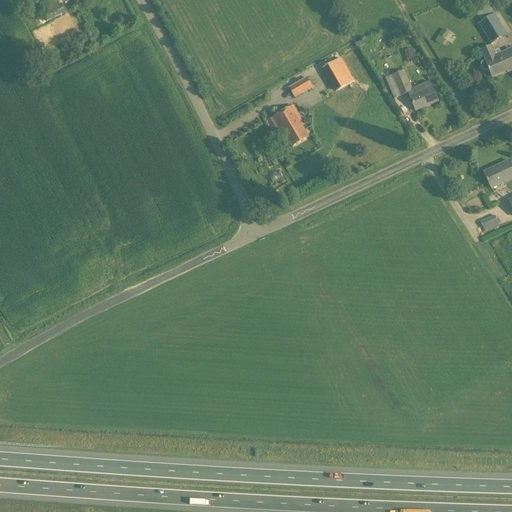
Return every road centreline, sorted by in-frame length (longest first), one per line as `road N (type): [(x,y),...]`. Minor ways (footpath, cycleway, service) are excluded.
road 1 (motorway): [(511,487),(0,459)]
road 2 (motorway): [(0,485),(489,511)]
road 3 (unclassified): [(0,362),(259,231)]
road 4 (unclassified): [(511,115),(259,231)]
road 5 (unclassified): [(259,231),(140,0)]
road 6 (track): [(478,130),(409,18)]
